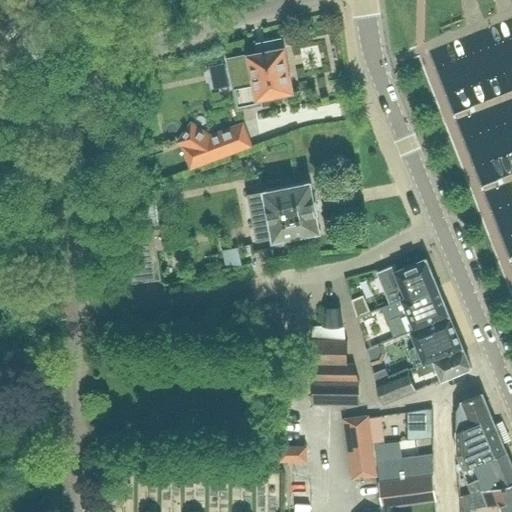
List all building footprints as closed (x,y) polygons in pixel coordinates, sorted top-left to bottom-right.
[(242,86),(245,100),(292,90),(281,36),(255,41),(257,52),(227,58),(233,88),(242,86)] [(211,134),(191,121),(186,129),(177,142),(182,145),(190,168),(231,152),(223,130),(211,134)] [(273,239),(319,229),(309,181),(263,190),(273,239)] [(152,230),(124,234),(132,284),(160,280),(152,230)] [(221,250),(225,267),(241,263),(237,247),(221,250)] [(395,272),(393,267),(381,270),(390,292),(401,287),(406,300),(421,294),(437,287),(426,260),(395,272)] [(403,334),(410,331),(448,315),(437,287),(421,294),(406,300),(402,301),(402,300),(381,307),(375,310),(377,314),(386,311),(389,318),(393,317),(400,335),(403,334)] [(353,307),(356,317),(375,310),(381,307),(377,297),(353,307)] [(323,327),(339,327),(339,306),(323,306),(323,327)] [(414,367),(417,365),(461,347),(448,315),(410,331),(415,344),(410,346),(407,351),(414,367)] [(312,340),(312,363),(346,363),(346,340),(312,340)] [(461,347),(417,365),(421,375),(437,369),(441,380),(470,368),(461,347)] [(312,380),(356,379),(351,363),(346,363),(312,363),(312,380)] [(388,377),(376,382),(383,403),(416,390),(407,370),(388,377)] [(312,403),(358,403),(357,380),(356,379),(312,380),(312,403)] [(484,418),(491,415),(482,392),(462,401),(459,403),(457,406),(457,409),(457,429),(484,418)] [(431,408),(406,412),(407,438),(432,434),(431,408)] [(342,418),(344,431),(369,427),(367,414),(342,418)] [(491,415),(484,418),(457,429),(457,454),(461,464),(457,466),(457,470),(473,464),(506,450),(491,415)] [(369,427),(344,431),(346,443),(371,439),(369,427)] [(381,428),(369,430),(371,439),(371,444),(383,442),(381,428)] [(346,443),(347,454),(372,451),(371,444),(371,439),(346,443)] [(511,463),(506,450),(473,464),(480,479),(467,483),(470,491),(484,488),(511,480),(511,463)] [(347,454),(349,466),(374,463),(372,451),(347,454)] [(378,481),(379,481),(432,473),(432,454),(400,458),(377,461),(376,462),(378,481)] [(351,479),(376,475),(374,463),(349,466),(351,479)] [(432,473),(379,481),(378,481),(382,507),(434,500),(431,474),(432,474),(432,473)] [(511,511),(511,480),(484,488),(470,491),(459,494),(461,511),(487,505),(496,502),(500,511),(511,511)]
